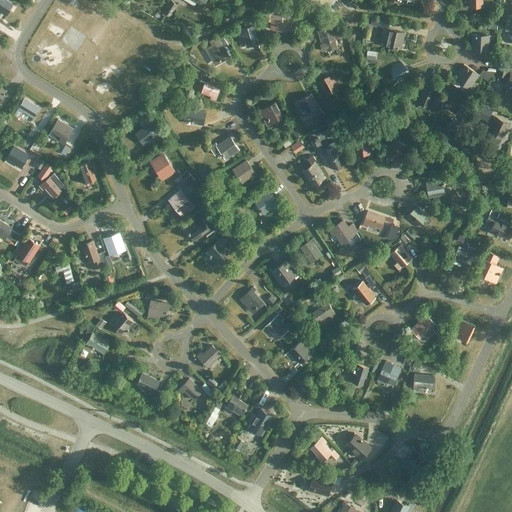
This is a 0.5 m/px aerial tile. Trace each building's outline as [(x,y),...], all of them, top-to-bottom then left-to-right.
[(5,0),(0,0),(0,10),(5,14),(6,14),(12,4),(5,0)] [(176,1),(174,0),(170,0),(163,12),(171,16),(178,4),(176,2),(176,1)] [(266,11),(265,20),(271,20),(271,28),(288,29),(289,16),(293,16),(293,15),(273,14),(274,11),(266,11)] [(392,22),(372,18),(371,18),(371,23),(391,27),(392,22)] [(488,28),(499,29),(500,22),(489,20),(488,28)] [(259,48),(258,43),(253,25),(238,29),(240,34),(243,33),(246,46),(241,47),(246,46),(257,43),(259,48)] [(326,49),(336,46),(329,26),(328,27),(328,25),(320,27),(321,29),(317,31),(322,43),(320,44),(322,50),(326,49)] [(406,32),(386,27),(386,28),(389,29),(385,44),(383,43),(383,44),(402,48),(400,47),(403,32),(406,32)] [(189,32),(183,28),(180,33),(186,36),(189,32)] [(342,28),(333,30),(335,38),(342,36),(341,32),(343,31),(342,28)] [(205,48),(213,62),(227,54),(222,46),(226,43),(220,34),(209,40),(212,44),(205,48)] [(491,35),(470,34),(473,34),(472,50),(470,50),(490,51),(487,51),(488,35),(491,35)] [(497,63),(481,60),(480,70),(482,70),(479,74),(463,64),(465,66),(457,78),(454,77),(462,83),(460,86),(460,89),(465,92),(468,91),(470,88),(471,89),(471,88),(469,87),(475,78),(479,81),(482,76),(488,81),(495,71),(496,71),(497,63)] [(400,81),(409,76),(407,74),(407,67),(401,63),(400,61),(391,66),(393,68),(394,75),(399,79),(400,81)] [(498,64),(496,74),(505,75),(506,65),(499,64),(498,64)] [(332,90),(339,83),(334,75),(325,77),(317,84),(322,93),(332,90)] [(215,100),(220,87),(205,82),(201,92),(211,96),(210,98),(215,100)] [(441,101),(436,96),(433,95),(428,90),(422,90),(419,89),(416,98),(418,99),(423,104),(431,107),(438,108),(441,101)] [(302,115),(318,107),(310,93),(295,101),(302,115)] [(24,98),(17,109),(14,114),(19,117),(23,110),(33,116),(31,120),(31,121),(33,116),(34,117),(39,107),(24,98)] [(267,124),(282,116),(275,102),(260,110),(267,124)] [(467,108),(461,105),(456,112),(462,116),(467,108)] [(184,122),(185,122),(186,120),(197,122),(197,124),(203,125),(205,111),(186,108),(184,122)] [(325,114),(320,117),(324,124),(329,121),(325,114)] [(511,124),(495,116),(495,117),(489,130),(488,130),(493,132),(491,137),(492,139),(497,142),(499,141),(502,137),(507,139),(503,137),(509,124),(511,124)] [(56,120),(48,133),(49,134),(53,136),(58,139),(64,143),(73,128),(73,127),(72,128),(64,123),(65,123),(64,122),(63,124),(57,121),(56,120)] [(143,143),(158,132),(151,122),(136,133),(143,143)] [(298,126),(292,130),(296,137),(302,134),(298,126)] [(165,129),(159,133),(164,141),(170,136),(165,129)] [(227,130),(218,135),(221,140),(230,134),(227,130)] [(356,155),(369,153),(367,133),(350,135),(350,136),(357,135),(357,142),(355,143),(356,155)] [(37,140),(27,135),(22,143),(32,149),(37,140)] [(230,136),(217,145),(215,143),(210,146),(214,153),(220,150),(225,157),(238,148),(230,136)] [(322,147),(317,136),(309,140),(314,150),(322,147)] [(396,161),(407,146),(394,137),(383,152),(396,161)] [(305,147),(299,139),(291,145),(297,153),(305,147)] [(329,147),(323,150),(333,169),(344,164),(338,150),(337,148),(340,146),(336,139),(328,143),(329,147)] [(435,160),(440,149),(424,141),(417,155),(421,157),(423,154),(435,160)] [(70,147),(65,144),(61,152),(65,155),(70,147)] [(21,167),(28,155),(13,145),(7,156),(15,161),(14,162),(21,167)] [(163,179),(174,171),(163,153),(151,161),(163,179)] [(316,161),(311,154),(310,155),(311,155),(306,158),(305,158),(310,165),(303,170),(303,169),(302,170),(313,185),(312,184),(323,176),(324,177),(325,177),(315,162),(316,161)] [(45,161),(40,158),(35,166),(40,169),(45,161)] [(241,181),(255,172),(246,160),(233,169),(241,181)] [(48,174),(53,166),(46,161),(41,170),(48,174)] [(85,184),(96,179),(88,161),(77,165),(85,184)] [(73,168),(71,162),(62,165),(64,171),(73,168)] [(210,175),(203,166),(196,170),(203,180),(210,175)] [(180,175),(183,179),(190,173),(187,169),(180,175)] [(45,187),(54,196),(66,186),(54,172),(39,184),(43,189),(45,187)] [(195,179),(190,173),(183,179),(188,185),(195,179)] [(429,197),(444,194),(442,179),(426,182),(429,197)] [(183,215),(193,207),(180,190),(169,199),(183,215)] [(263,213),(276,204),(268,191),(254,200),(263,213)] [(460,205),(451,202),(449,208),(457,211),(460,205)] [(424,214),(426,212),(419,206),(417,208),(411,211),(409,217),(407,219),(414,225),(416,223),(422,221),(424,214)] [(491,209),(489,213),(493,215),(497,217),(499,213),(491,209)] [(237,214),(234,210),(226,216),(229,220),(237,214)] [(393,219),(385,216),(367,210),(362,224),(367,226),(368,223),(381,228),(384,218),(385,219),(385,218),(393,221),(393,219)] [(511,225),(497,217),(493,215),(489,213),(486,219),(494,223),(491,228),(507,236),(505,239),(507,236),(511,226),(511,225)] [(195,238),(209,228),(201,216),(186,226),(189,230),(188,231),(189,233),(190,232),(195,238)] [(0,236),(3,238),(0,243),(1,244),(11,226),(0,219),(0,236)] [(352,223),(348,227),(343,219),(329,229),(333,234),(336,232),(343,244),(350,239),(348,237),(352,234),(357,230),(352,223)] [(215,232),(222,227),(218,222),(211,227),(215,232)] [(230,224),(223,231),(233,242),(238,238),(235,235),(238,233),(230,224)] [(416,235),(408,227),(403,232),(411,239),(416,235)] [(17,241),(20,235),(13,230),(10,236),(17,241)] [(109,251),(124,246),(119,232),(104,237),(109,251)] [(28,237),(18,253),(14,258),(25,265),(39,244),(28,237)] [(311,261),(321,254),(314,243),(316,242),(312,237),(300,246),(311,261)] [(96,266),(101,264),(101,263),(98,257),(99,257),(98,255),(97,253),(92,239),(79,244),(81,249),(84,250),(87,260),(85,261),(86,262),(93,260),(96,266)] [(229,251),(227,252),(217,242),(219,240),(219,239),(201,255),(202,255),(206,252),(216,262),(212,266),(212,267),(229,251)] [(453,257),(453,258),(454,257),(460,261),(459,263),(460,263),(460,262),(468,265),(470,262),(473,263),(475,259),(477,254),(480,247),(470,242),(467,249),(466,250),(459,246),(456,251),(456,250),(455,252),(456,252),(453,257)] [(400,243),(390,251),(397,259),(395,260),(397,262),(394,264),(398,269),(401,266),(411,257),(401,244),(400,243)] [(372,253),(367,246),(361,250),(366,257),(372,253)] [(484,263),(479,272),(480,272),(490,277),(489,279),(496,282),(495,281),(498,273),(499,274),(500,272),(499,271),(501,267),(503,268),(502,269),(503,269),(503,268),(501,267),(495,264),(491,262),(495,254),(490,252),(486,259),(484,263)] [(63,269),(65,278),(67,283),(74,281),(68,258),(61,260),(62,264),(55,266),(56,271),(63,269)] [(287,259),(271,270),(281,285),(294,276),(296,279),(299,277),(300,278),(304,275),(292,259),(289,261),(287,259)] [(374,280),(369,274),(371,273),(366,268),(362,262),(356,267),(360,272),(361,271),(366,277),(365,277),(369,282),(370,283),(374,280)] [(342,273),(338,266),(332,270),(336,277),(342,273)] [(366,304),(375,296),(363,281),(353,288),(357,292),(352,296),(357,301),(361,298),(366,304)] [(253,313),(265,302),(254,290),(256,288),(254,285),(239,298),(253,313)] [(318,291),(323,299),(329,295),(325,287),(318,291)] [(277,298),(272,293),(266,299),(271,304),(277,298)] [(151,299),(148,312),(148,316),(158,318),(159,314),(166,315),(169,303),(151,299)] [(142,312),(127,300),(124,304),(139,316),(142,312)] [(119,301),(116,305),(123,311),(127,306),(119,301)] [(330,316),(335,313),(327,301),(312,311),(318,321),(329,313),(330,316)] [(282,308),(278,304),(273,309),(277,313),(282,308)] [(128,328),(134,321),(124,312),(113,325),(124,334),(127,330),(128,330),(129,329),(128,328)] [(277,338),(288,328),(281,321),(283,319),(278,313),(265,325),(277,338)] [(431,334),(428,330),(435,323),(426,314),(411,328),(413,330),(414,330),(420,337),(426,332),(428,330),(431,334)] [(96,325),(101,328),(105,323),(99,319),(96,325)] [(474,326),(461,320),(455,334),(467,340),(474,326)] [(443,332),(437,325),(433,329),(439,336),(443,332)] [(91,334),(86,343),(103,353),(110,341),(94,332),(92,331),(91,334)] [(301,339),(288,351),(299,362),(311,351),(301,339)] [(207,366),(220,353),(212,344),(203,353),(201,351),(197,355),(207,366)] [(409,365),(412,357),(406,355),(403,362),(409,365)] [(379,361),(373,359),(369,368),(375,371),(379,361)] [(383,366),(377,379),(385,382),(386,381),(393,384),(398,373),(401,367),(393,363),(385,360),(383,366)] [(369,367),(356,362),(350,380),(362,384),(365,375),(366,376),(369,367)] [(136,382),(154,391),(159,380),(141,371),(136,382)] [(414,388),(432,390),(433,390),(434,375),(426,374),(414,373),(413,388),(414,388)] [(202,390),(196,384),(189,377),(178,389),(182,392),(184,390),(194,399),(202,390)] [(212,387),(216,383),(209,377),(206,381),(212,387)] [(204,382),(200,386),(210,395),(213,391),(204,382)] [(163,392),(158,389),(154,397),(159,400),(163,392)] [(223,409),(230,413),(232,410),(240,415),(238,418),(239,418),(248,404),(238,398),(239,396),(233,392),(223,409)] [(260,435),(272,415),(259,408),(256,414),(252,411),(245,423),(253,427),(251,430),(260,435)] [(211,426),(218,414),(212,411),(205,422),(211,426)] [(362,457),(370,447),(362,440),(362,439),(361,438),(360,438),(354,432),(353,433),(354,433),(346,443),(362,457)] [(332,451),(324,443),(327,441),(322,436),(310,446),(317,453),(316,455),(321,460),(329,453),(334,459),(339,455),(334,449),(332,451)] [(243,440),(237,437),(232,445),(238,449),(243,440)] [(421,467),(414,464),(418,456),(410,453),(407,458),(410,459),(409,461),(404,459),(399,469),(402,470),(399,477),(413,483),(417,473),(418,474),(421,467)] [(358,461),(354,457),(350,463),(353,466),(358,461)] [(328,495),(332,481),(327,480),(329,474),(321,471),(319,477),(313,476),(309,489),(328,495)] [(357,511),(359,510),(344,500),(342,504),(344,506),(340,511),(357,511)] [(410,511),(414,503),(409,500),(407,504),(397,500),(390,511),(410,511)]
